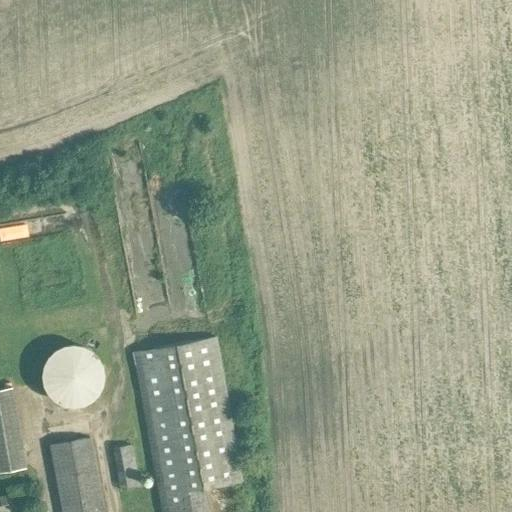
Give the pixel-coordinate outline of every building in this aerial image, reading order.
[(0,223),(0,239),(22,236),(19,221),(0,223)] [(207,511),(203,488),(242,481),(215,335),(134,350),(163,511),(207,511)] [(49,398),(102,401),(105,347),(51,345),(49,398)] [(0,469),(26,465),(12,385),(0,386),(0,469)] [(103,511),(90,437),(50,444),(62,511),(103,511)] [(112,449),(120,489),(137,486),(130,446),(112,449)]
